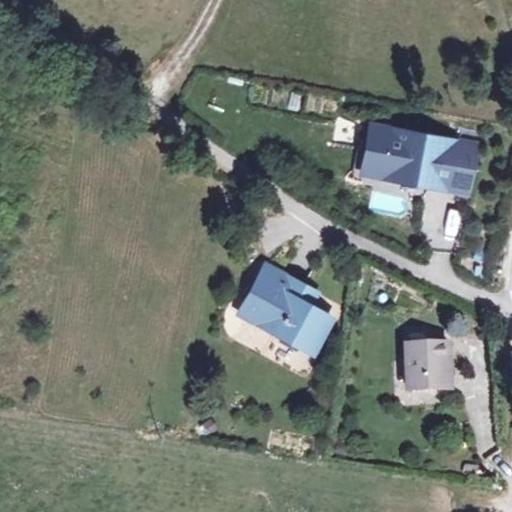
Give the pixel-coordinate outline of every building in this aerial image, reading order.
[(463,144),(378,126),(369,170),(417,179),(416,183),(453,191),(463,144)] [(417,179),(369,170),(369,173),(416,183),(417,179)] [(453,247),(452,195),(423,195),(424,248),(453,247)] [(327,320),(305,306),(292,300),(299,287),(278,274),(262,266),(235,313),(252,322),(308,354),(327,320)] [(292,300),(305,306),(312,294),(299,287),(292,300)] [(407,352),(408,396),(452,397),(452,352),(407,352)]
